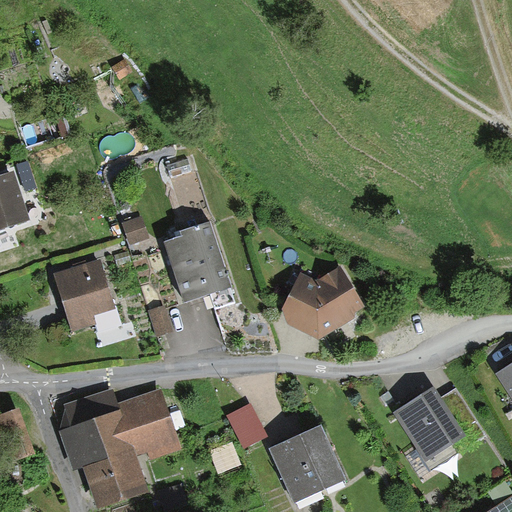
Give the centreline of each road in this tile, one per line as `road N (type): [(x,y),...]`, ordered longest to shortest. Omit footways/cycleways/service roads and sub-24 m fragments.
road 1 (residential): [(511,321),(398,368),(34,380)]
road 2 (track): [(511,138),(395,54),(343,0)]
road 3 (residential): [(34,380),(79,511)]
